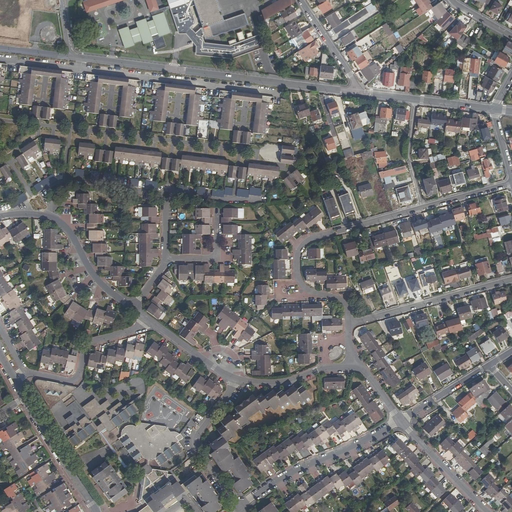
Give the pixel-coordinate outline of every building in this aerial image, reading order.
[(86,12),(122,0),(88,0),(83,2),(86,12)] [(192,0),(193,0),(194,2),(199,0),(167,0),(169,6),(159,10),(155,0),(145,0),(150,12),(151,12),(152,16),(164,12),(163,11),(169,9),(192,1),(192,0)] [(192,1),(169,9),(176,30),(178,34),(185,33),(195,46),(195,54),(230,58),(263,47),(258,35),(230,46),(204,43),(201,36),(202,35),(200,28),(194,33),(189,28),(194,23),(188,7),(195,5),(194,2),(193,0),(192,0),(192,1)] [(205,39),(222,33),(202,0),(199,0),(194,2),(195,5),(203,28),(201,28),(205,39)] [(216,0),(202,0),(222,33),(248,24),(244,13),(223,21),(216,0)] [(280,0),(261,11),(264,20),(295,2),(294,0),(280,0)] [(425,0),(419,5),(424,13),(427,11),(432,7),(427,0),(425,0)] [(446,12),(440,2),(432,7),(427,11),(431,18),(434,16),(438,19),(440,17),(446,12)] [(494,2),(490,9),(497,13),(501,6),(494,2)] [(296,16),(291,7),(273,17),(278,26),(296,16)] [(332,29),(335,35),(369,13),(365,7),(341,23),(332,29)] [(170,32),(164,12),(152,16),(153,20),(147,22),(145,19),(136,22),(138,27),(129,30),(128,27),(118,30),(125,48),(134,45),(134,43),(142,40),(143,44),(153,41),(151,35),(158,33),(159,37),(162,35),(170,32)] [(449,15),(446,12),(440,17),(444,21),(440,26),(443,29),(453,18),(450,15),(449,15)] [(341,23),(334,13),(326,18),(330,25),(329,25),(332,29),(341,23)] [(284,27),(292,39),(299,35),(302,33),(294,21),(284,27)] [(388,36),(393,33),(386,23),(381,26),(388,36)] [(456,25),(449,33),(457,39),(461,33),(466,28),(463,25),(460,28),(457,26),(456,25)] [(308,32),(313,29),(312,26),(302,33),(299,35),(302,40),(305,38),(308,42),(313,39),(308,32)] [(275,41),(276,45),(283,42),(279,31),(269,35),(272,42),(275,41)] [(157,49),(166,46),(162,35),(159,37),(158,33),(151,35),(153,41),(154,40),(157,49)] [(350,33),(340,39),(344,46),(355,40),(350,33)] [(469,40),(461,33),(457,39),(455,42),(463,48),(469,40)] [(315,48),(318,46),(314,40),(298,51),(305,62),(318,53),(315,48)] [(503,50),(511,55),(511,52),(511,44),(508,42),(503,50)] [(394,47),(397,54),(403,51),(401,44),(394,47)] [(349,59),(351,62),(362,55),(356,47),(347,53),(350,57),(349,59)] [(500,53),(495,61),(499,64),(504,55),(500,53)] [(333,68),(326,67),(327,58),(325,55),(322,55),(319,77),(332,78),(333,68)] [(363,55),(355,61),(361,69),(369,64),(363,55)] [(504,55),(499,64),(505,67),(510,58),(504,55)] [(471,72),(479,73),(480,59),(472,58),(465,57),(463,59),(463,63),(462,70),(462,71),(464,71),(471,72)] [(499,69),(501,66),(493,61),(491,64),(496,67),(489,79),(496,83),(503,71),(499,69)] [(368,79),(373,75),(372,73),(375,71),(374,70),(376,68),(374,65),(369,68),(363,72),(368,79)] [(68,79),(67,72),(46,69),(20,66),(19,73),(23,73),(22,80),(19,79),(19,83),(22,83),(20,95),(17,95),(17,98),(20,98),(19,104),(32,106),(35,75),(46,77),(56,78),(52,109),(63,110),(65,109),(65,104),(68,104),(69,101),(66,101),(67,89),(69,89),(69,85),(67,85),(68,79)] [(306,67),(305,75),(316,76),(317,69),(306,67)] [(412,68),(401,67),(400,74),(408,75),(407,80),(408,81),(407,86),(409,86),(410,81),(412,68)] [(448,69),(435,68),(435,73),(434,78),(447,80),(448,69)] [(393,82),(394,75),(394,74),(384,72),(382,84),(393,85),(393,82)] [(432,78),(434,78),(435,73),(423,72),(422,82),(432,83),(432,78)] [(132,109),(134,97),(138,97),(138,96),(138,94),(135,94),(135,88),(140,88),(141,81),(114,78),(86,74),(85,81),(90,82),(89,88),(86,87),(86,89),(85,91),(89,91),(87,103),(84,103),(84,105),(84,106),(87,106),(86,113),(99,114),(102,84),(113,85),(123,86),(119,117),(131,118),(132,112),(135,112),(136,109),(132,109)] [(409,88),(409,86),(407,86),(408,81),(407,80),(408,75),(400,74),(399,80),(398,80),(398,84),(406,85),(406,92),(409,92),(409,88)] [(491,92),(496,83),(489,79),(484,88),(491,92)] [(165,122),(169,92),(180,93),(190,94),(189,99),(202,97),(202,96),(205,96),(207,96),(207,89),(180,86),(153,83),(152,90),(157,90),(156,96),(153,96),(152,99),(156,99),(154,111),(150,111),(150,114),(154,115),(153,121),(165,122)] [(220,91),(219,98),(223,98),(222,104),(219,104),(219,107),(222,108),(221,120),(217,119),(217,123),(220,123),(219,129),(232,131),(236,100),(246,101),(256,102),(253,133),(265,135),(265,129),(269,129),(269,126),(266,125),(267,113),(271,113),(271,110),(268,110),(268,104),(273,104),(274,97),(247,94),(220,91)] [(201,102),(202,97),(189,99),(186,125),(198,126),(199,120),(202,121),(202,118),(199,117),(201,105),(204,105),(204,102),(201,102)] [(335,102),(327,105),(330,116),(339,113),(335,102)] [(299,119),(310,115),(306,104),(300,106),(300,107),(295,108),(299,119)] [(32,118),(39,119),(40,107),(33,106),(32,118)] [(43,107),(42,118),(49,115),(50,108),(43,107)] [(380,117),(375,116),(374,131),(383,133),(385,117),(390,118),(391,110),(381,108),(380,117)] [(405,117),(406,111),(406,110),(397,109),(395,120),(394,120),(393,125),(404,126),(405,117)] [(316,110),(310,112),(313,121),(320,119),(316,110)] [(351,122),(348,123),(351,129),(353,128),(354,131),(360,129),(359,126),(361,125),(361,124),(364,123),(363,120),(367,118),(365,112),(358,114),(358,113),(349,116),(351,122)] [(475,126),(476,113),(473,113),(472,119),(471,128),(470,132),(479,130),(482,141),(491,138),(488,127),(486,128),(485,123),(475,126)] [(106,127),(107,115),(100,114),(99,126),(106,127)] [(447,116),(431,114),(431,118),(430,124),(445,126),(446,120),(447,116)] [(116,128),(117,116),(110,115),(109,128),(116,128)] [(426,128),(430,129),(430,124),(431,118),(428,118),(428,120),(418,119),(418,127),(421,128),(426,128)] [(461,126),(471,128),(472,119),(462,118),(461,126)] [(451,120),(446,120),(445,126),(445,131),(457,132),(458,122),(451,122),(451,120)] [(165,134),(173,135),(174,123),(167,122),(165,134)] [(183,137),(184,124),(177,124),(175,136),(183,137)] [(232,143),(239,144),(241,131),(234,131),(232,143)] [(242,144),(249,145),(251,132),(243,132),(242,144)] [(324,140),(328,151),(336,148),(332,137),(329,139),(324,140)] [(60,140),(45,138),(43,151),(49,151),(49,155),(53,155),(53,152),(59,152),(60,140)] [(40,151),(33,141),(20,149),(27,160),(32,156),(34,159),(37,157),(35,154),(40,151)] [(93,157),(95,145),(79,143),(78,155),(84,155),(83,159),(87,159),(87,156),(93,157)] [(368,145),(354,149),(356,155),(361,154),(371,151),(368,145)] [(293,154),(294,147),(282,146),(281,153),(293,154)] [(154,164),(160,165),(161,153),(115,147),(114,159),(120,160),(119,163),(123,164),(123,160),(135,162),(135,165),(138,166),(138,162),(151,164),(150,167),(153,167),(154,164)] [(473,155),(475,160),(480,159),(485,157),(484,151),(483,152),(481,147),(472,150),(473,153),(471,153),(471,156),(473,155)] [(102,162),(103,150),(96,149),(94,161),(102,162)] [(418,150),(419,159),(427,158),(427,149),(418,150)] [(104,163),(111,163),(113,151),(106,150),(104,163)] [(363,159),(373,157),(371,151),(361,154),(363,159)] [(374,152),(375,162),(379,162),(379,167),(386,167),(385,152),(374,152)] [(430,157),(431,163),(434,162),(444,159),(444,156),(443,153),(430,157)] [(21,154),(15,158),(22,168),(28,164),(21,154)] [(227,173),(228,161),(182,155),(180,167),(187,168),(186,172),(190,172),(190,169),(202,170),(202,174),(205,174),(205,170),(217,172),(217,175),(220,176),(221,172),(227,173)] [(460,163),(458,155),(448,158),(450,166),(457,164),(458,166),(460,165),(460,164),(460,163)] [(292,164),(293,157),(281,156),(280,163),(292,164)] [(161,170),(168,171),(170,158),(163,157),(161,170)] [(180,159),(173,159),(171,171),(178,172),(180,159)] [(482,161),(481,161),(482,167),(484,175),(485,178),(490,176),(488,170),(492,169),(490,164),(489,164),(487,159),(482,160),(482,161)] [(429,163),(433,177),(438,175),(434,162),(431,163),(429,163)] [(272,179),(278,180),(279,167),(249,164),(247,176),(253,176),(253,180),(256,180),(256,177),(269,178),(268,182),(271,182),(272,179)] [(11,175),(5,165),(0,168),(0,170),(6,179),(11,175)] [(236,166),(229,166),(228,178),(235,179),(236,166)] [(406,172),(404,166),(378,173),(380,178),(406,172)] [(240,167),(238,179),(245,180),(246,168),(240,167)] [(469,179),(484,175),(482,167),(466,171),(469,179)] [(76,169),(75,177),(83,178),(84,170),(76,169)] [(304,179),(297,170),(291,174),(298,183),(304,179)] [(90,178),(99,179),(99,172),(91,171),(90,178)] [(462,172),(453,175),(456,186),(465,184),(462,172)] [(104,173),(103,180),(111,181),(111,184),(123,185),(124,178),(112,177),(112,174),(104,173)] [(41,182),(45,188),(57,180),(53,174),(41,182)] [(296,185),(289,176),(283,180),(290,190),(296,185)] [(426,195),(437,192),(433,177),(422,180),(426,195)] [(448,178),(437,181),(441,193),(451,190),(448,178)] [(131,179),(130,186),(138,187),(139,180),(131,179)] [(146,181),(145,188),(157,189),(158,182),(146,181)] [(394,181),(383,185),(385,190),(395,187),(394,181)] [(34,186),(38,193),(45,188),(41,182),(34,186)] [(358,187),(361,198),(373,194),(370,184),(358,187)] [(178,185),(178,192),(190,193),(190,186),(178,185)] [(196,194),(204,195),(205,188),(197,187),(196,194)] [(407,187),(397,190),(400,202),(410,200),(407,187)] [(213,189),(212,196),(224,198),(224,195),(232,196),(233,189),(225,188),(224,190),(213,189)] [(237,189),(237,197),(248,198),(249,195),(261,196),(261,194),(262,189),(250,188),(249,191),(237,189)] [(27,199),(23,193),(9,202),(13,208),(27,199)] [(72,200),(72,204),(79,204),(89,204),(89,194),(77,194),(77,200),(72,200)] [(346,198),(345,194),(339,196),(344,209),(353,205),(351,200),(353,199),(352,196),(346,198)] [(333,195),(323,198),(330,220),(340,216),(333,195)] [(495,202),(498,212),(507,210),(504,199),(495,202)] [(467,206),(469,215),(478,213),(476,203),(467,206)] [(96,214),(96,204),(89,204),(79,204),(79,209),(84,209),(84,214),(89,214),(96,214)] [(309,213),(316,222),(320,219),(319,218),(323,215),(317,207),(309,213)] [(454,221),(468,218),(465,207),(451,211),(452,214),(454,221)] [(148,220),(158,221),(158,217),(156,217),(156,208),(142,208),(142,217),(148,217),(148,220)] [(202,218),(202,222),(211,222),(211,218),(210,218),(210,209),(196,208),(196,218),(202,218)] [(223,218),(221,218),(221,221),(231,221),(231,218),(237,218),(238,209),(223,208),(223,218)] [(301,220),(307,228),(311,224),(312,225),(316,222),(309,213),(301,220)] [(103,223),(103,214),(96,214),(89,214),(89,223),(87,223),(87,227),(96,227),(96,224),(103,223)] [(442,216),(439,217),(439,218),(442,229),(455,225),(454,221),(452,214),(449,215),(448,214),(445,215),(442,216)] [(509,214),(498,217),(500,225),(511,222),(509,214)] [(292,224),(297,231),(299,233),(303,229),(304,230),(307,228),(301,220),(300,218),(292,224)] [(426,223),(424,218),(413,221),(415,228),(427,225),(426,223)] [(430,222),(426,223),(427,225),(430,234),(443,230),(442,229),(439,218),(436,219),(433,220),(429,221),(430,222)] [(158,224),(158,221),(148,220),(149,224),(142,224),(142,233),(156,234),(156,224),(158,224)] [(231,225),(231,221),(221,221),(221,225),(223,225),(223,234),(233,234),(237,234),(237,225),(231,225)] [(195,234),(201,234),(209,235),(209,225),(211,225),(211,222),(202,222),(202,225),(196,225),(195,234)] [(290,222),(283,229),(291,238),(294,235),(293,234),(297,231),(292,224),(290,222)] [(402,233),(400,233),(402,239),(412,236),(410,230),(411,230),(409,222),(400,225),(402,233)] [(17,223),(14,225),(23,238),(30,233),(23,223),(19,226),(17,223)] [(23,238),(14,225),(11,227),(13,229),(8,232),(12,238),(16,243),(23,238)] [(8,232),(5,227),(2,230),(0,227),(0,226),(0,234),(5,243),(12,238),(8,232)] [(96,231),(96,227),(87,227),(87,231),(89,231),(89,240),(90,240),(100,240),(103,240),(103,231),(96,231)] [(498,230),(497,227),(486,230),(487,233),(488,237),(488,238),(492,237),(490,233),(498,230)] [(44,239),(57,239),(60,239),(60,235),(57,235),(57,229),(45,229),(44,239)] [(291,238),(283,229),(275,235),(282,244),(286,240),(287,241),(291,238)] [(395,231),(384,234),(387,245),(398,242),(395,231)] [(158,238),(158,234),(156,234),(142,233),(140,233),(140,243),(152,244),(152,238),(158,238)] [(195,239),(200,239),(201,234),(195,234),(183,234),(183,244),(195,244),(195,239)] [(251,245),(251,235),(237,234),(233,234),(233,239),(239,239),(238,245),(251,245)] [(372,249),(387,245),(384,234),(369,238),(371,244),(372,249)] [(424,241),(423,240),(422,235),(416,236),(419,244),(421,243),(423,243),(424,242),(424,241)] [(49,249),(58,249),(62,249),(62,245),(56,245),(57,239),(44,239),(44,249),(49,249)] [(100,240),(90,240),(90,244),(92,244),(92,253),(96,253),(105,253),(107,253),(107,244),(100,244),(100,240)] [(152,249),(152,244),(140,243),(139,253),(158,253),(158,249),(152,249)] [(347,258),(358,255),(357,251),(355,243),(344,246),(347,258)] [(195,250),(195,244),(183,244),(182,254),(200,255),(200,250),(195,250)] [(360,262),(375,258),(372,249),(371,244),(367,245),(368,248),(357,251),(358,255),(360,262)] [(251,255),(251,245),(238,245),(238,250),(233,250),(233,255),(235,255),(251,255)] [(42,262),(56,262),(56,253),(58,253),(58,249),(49,249),(49,253),(42,253),(42,262)] [(308,254),(308,259),(316,259),(320,259),(320,249),(309,249),(309,254),(308,254)] [(284,260),(288,260),(288,255),(286,255),(286,250),(276,250),(276,260),(284,260)] [(105,257),(105,253),(96,253),(96,257),(98,257),(97,266),(105,266),(112,266),(112,257),(105,257)] [(158,258),(158,253),(139,253),(140,267),(148,267),(152,267),(152,258),(158,258)] [(251,264),(251,255),(235,255),(235,259),(238,259),(238,264),(251,264)] [(274,270),(285,270),(285,265),(284,265),(284,260),(276,260),(274,260),(274,270)] [(504,272),(500,260),(494,262),(498,274),(504,272)] [(50,277),(59,275),(58,271),(56,271),(56,262),(42,262),(42,271),(49,271),(50,277)] [(476,265),(479,276),(490,272),(487,262),(476,264),(476,265)] [(398,277),(393,263),(385,266),(390,280),(398,277)] [(178,279),(191,279),(191,264),(187,264),(187,266),(178,266),(178,264),(176,264),(174,265),(174,274),(178,275),(178,279)] [(191,264),(191,279),(195,279),(195,281),(204,281),(204,266),(195,266),(195,264),(191,264)] [(204,281),(204,283),(214,283),(214,270),(209,270),(209,265),(204,265),(204,266),(204,281)] [(214,283),(224,283),(224,266),(224,265),(219,265),(219,270),(214,270),(214,283)] [(123,276),(123,266),(112,266),(105,266),(105,271),(111,271),(111,276),(113,276),(123,276)] [(224,266),(224,283),(234,283),(234,276),(234,273),(235,270),(229,270),(229,266),(224,266)] [(468,266),(456,270),(459,280),(471,276),(468,266)] [(441,273),(445,284),(451,282),(452,283),(459,281),(459,280),(456,270),(455,269),(441,273)] [(285,275),(285,270),(274,270),(274,280),(284,280),(284,275),(285,275)] [(309,282),(316,282),(316,273),(316,270),(306,270),(306,281),(309,281),(309,282)] [(433,271),(419,275),(423,287),(428,286),(427,283),(436,281),(433,271)] [(316,282),(316,283),(321,283),(321,284),(326,284),(326,277),(326,272),(316,273),(316,282)] [(50,294),(62,287),(58,279),(60,279),(59,275),(50,277),(51,283),(46,286),(50,294)] [(171,280),(164,275),(156,286),(162,290),(169,295),(174,288),(169,284),(171,280)] [(131,277),(123,276),(113,276),(113,281),(119,281),(119,287),(131,287),(131,277)] [(336,289),(336,277),(326,277),(326,284),(326,288),(330,288),(330,289),(336,289)] [(346,277),(336,277),(336,289),(343,288),(343,287),(346,287),(346,277)] [(408,293),(404,278),(393,281),(397,296),(408,293)] [(371,279),(360,284),(364,294),(375,289),(371,279)] [(0,298),(2,297),(12,291),(7,283),(0,287),(0,298)] [(267,295),(269,295),(269,290),(268,290),(268,284),(257,285),(258,295),(267,295)] [(60,299),(64,304),(71,297),(68,295),(67,296),(62,287),(50,294),(54,302),(60,299)] [(391,294),(390,291),(389,287),(379,291),(383,301),(392,297),(391,294)] [(2,303),(4,306),(17,297),(13,290),(12,291),(2,297),(4,301),(2,303)] [(167,306),(173,298),(169,295),(162,290),(156,298),(155,296),(153,299),(160,305),(162,302),(167,306)] [(492,296),(495,305),(507,301),(504,292),(492,296)] [(258,295),(256,295),(256,305),(266,305),(266,300),(267,300),(267,295),(258,295)] [(17,297),(4,306),(6,309),(9,307),(11,311),(19,306),(22,304),(17,297)] [(72,319),(80,307),(72,302),(74,300),(71,297),(64,304),(68,308),(65,314),(72,319)] [(484,298),(470,302),(471,305),(473,313),(477,312),(476,310),(486,306),(484,298)] [(146,311),(158,319),(163,312),(158,308),(160,305),(153,299),(150,302),(152,304),(146,311)] [(292,316),(291,304),(286,304),(286,306),(281,306),(281,307),(282,316),(292,316)] [(296,304),(291,304),(292,316),(301,315),(301,305),(296,305),(296,304)] [(301,315),(311,315),(311,304),(306,304),(306,305),(301,305),(301,315)] [(311,304),(311,315),(321,315),(321,305),(316,305),(316,304),(311,304)] [(473,313),(471,305),(456,309),(459,318),(460,321),(474,316),(473,313)] [(9,319),(11,322),(24,313),(19,306),(11,311),(8,313),(11,317),(9,319)] [(112,307),(107,306),(106,312),(103,321),(112,325),(116,313),(111,311),(112,307)] [(221,327),(232,312),(224,306),(216,316),(221,320),(217,324),(221,327)] [(84,318),(89,320),(92,311),(89,310),(88,312),(80,307),(72,319),(80,324),(84,318)] [(282,316),(281,307),(276,307),(276,308),(271,308),(271,318),(282,318),(282,316)] [(511,308),(503,315),(506,319),(511,314),(511,308)] [(92,322),(101,325),(103,321),(106,312),(97,309),(96,312),(92,311),(89,320),(93,321),(92,322)] [(198,312),(192,320),(205,329),(208,326),(205,324),(208,320),(198,312)] [(240,318),(232,312),(221,327),(225,329),(228,325),(233,328),(240,318)] [(15,323),(18,327),(29,320),(24,313),(11,322),(13,325),(15,323)] [(414,317),(417,327),(427,324),(425,314),(414,317)] [(169,325),(173,328),(177,320),(172,317),(169,325)] [(233,336),(237,339),(247,326),(248,324),(240,318),(233,328),(236,331),(233,336)] [(409,328),(413,326),(408,318),(405,320),(409,328)] [(460,321),(459,318),(445,322),(446,324),(449,334),(462,330),(460,321)] [(191,319),(185,327),(195,334),(198,330),(202,333),(205,329),(192,320),(191,319)] [(321,319),(322,330),(327,330),(327,331),(332,331),(332,319),(321,319)] [(337,329),(342,329),(342,319),(332,319),(332,331),(337,331),(337,329)] [(29,320),(18,327),(20,331),(18,333),(20,336),(31,329),(33,327),(29,320)] [(389,324),(392,335),(401,333),(398,321),(389,324)] [(434,328),(438,339),(450,335),(449,334),(446,324),(434,328)] [(247,326),(237,339),(241,341),(243,338),(247,342),(255,331),(247,326)] [(195,334),(185,327),(179,335),(193,346),(196,342),(192,339),(195,334)] [(502,339),(508,336),(502,327),(492,333),(498,343),(502,340),(502,339)] [(31,329),(20,336),(22,340),(20,342),(22,345),(35,336),(31,329)] [(472,340),(484,332),(481,329),(480,330),(475,333),(470,336),(472,340)] [(362,342),(365,346),(374,339),(369,331),(360,337),(363,341),(362,342)] [(300,344),(312,344),(312,339),(310,339),(310,334),(302,334),(300,334),(300,344)] [(35,336),(22,345),(24,348),(26,346),(29,350),(40,343),(35,336)] [(369,350),(371,353),(380,347),(374,339),(365,346),(368,350),(369,350)] [(133,356),(142,357),(144,344),(139,344),(140,341),(136,340),(136,342),(133,356)] [(490,340),(480,346),(484,354),(494,347),(490,340)] [(124,357),(132,358),(133,356),(136,342),(132,342),(132,345),(127,344),(126,349),(124,357)] [(146,352),(153,357),(155,355),(162,345),(159,342),(157,345),(154,342),(146,352)] [(155,355),(162,360),(168,352),(169,350),(165,347),(167,345),(164,342),(162,345),(155,355)] [(114,360),(123,362),(124,357),(126,349),(121,348),(121,345),(118,344),(117,347),(114,360)] [(310,354),(311,354),(311,349),(312,349),(312,344),(300,344),(300,354),(310,354)] [(251,350),(252,356),(268,355),(268,345),(255,345),(255,350),(251,350)] [(335,361),(343,350),(335,345),(327,356),(335,361)] [(105,362),(114,363),(114,360),(117,347),(113,347),(113,350),(108,349),(107,356),(105,362)] [(373,358),(376,362),(386,356),(380,347),(371,353),(374,357),(373,358)] [(474,349),(466,353),(472,362),(475,361),(479,358),(482,356),(476,347),(474,349)] [(53,362),(57,363),(60,350),(52,349),(51,351),(49,364),(52,365),(53,362)] [(43,350),(40,362),(45,363),(45,366),(48,367),(49,364),(51,351),(43,350)] [(65,368),(68,355),(69,352),(60,350),(57,363),(62,364),(61,367),(65,368)] [(87,366),(95,368),(99,352),(95,351),(95,354),(90,353),(87,366)] [(104,369),(105,362),(107,356),(102,356),(102,353),(99,352),(95,368),(104,369)] [(160,362),(167,368),(174,357),(176,355),(173,352),(171,355),(168,352),(162,360),(160,362)] [(310,359),(310,354),(300,354),(298,354),(298,364),(308,364),(308,359),(310,359)] [(74,369),(76,356),(68,355),(65,368),(65,370),(69,371),(69,368),(74,369)] [(268,355),(252,356),(252,359),(257,359),(257,365),(270,365),(270,355),(268,355)] [(455,362),(460,371),(472,364),(466,355),(455,362)] [(378,368),(380,372),(389,365),(391,364),(386,356),(376,362),(374,364),(376,368),(378,368)] [(172,375),(173,373),(179,365),(176,362),(177,359),(174,357),(167,368),(165,370),(172,375)] [(173,373),(180,378),(190,365),(187,362),(185,365),(181,362),(179,365),(173,373)] [(430,372),(424,363),(413,370),(418,379),(430,372)] [(446,364),(433,372),(439,381),(452,373),(446,364)] [(190,365),(180,378),(187,383),(195,372),(191,369),(193,367),(190,365)] [(270,365),(257,365),(257,370),(252,370),(252,375),(270,375),(270,365)] [(389,365),(380,372),(383,376),(382,376),(385,381),(395,374),(389,365)] [(389,384),(392,388),(399,383),(401,382),(395,374),(385,381),(388,385),(389,384)] [(192,387),(199,392),(201,389),(209,379),(206,377),(204,379),(200,376),(192,387)] [(339,376),(334,377),(334,389),(344,388),(343,377),(339,378),(339,376)] [(334,389),(334,377),(329,377),(329,378),(324,378),(324,389),(334,389)] [(76,388),(75,386),(66,385),(63,387),(62,384),(38,379),(37,380),(35,381),(35,383),(35,385),(49,409),(61,399),(71,393),(76,388)] [(201,389),(208,395),(217,382),(214,379),(212,382),(209,379),(201,389)] [(473,396),(485,388),(484,385),(485,384),(483,381),(469,389),(473,396)] [(217,382),(208,395),(214,400),(222,389),(218,386),(220,384),(217,382)] [(358,399),(368,392),(365,388),(364,389),(361,384),(352,390),(358,399)] [(223,425),(217,430),(221,436),(226,442),(235,435),(232,431),(238,427),(240,429),(249,422),(246,418),(258,410),(261,414),(270,406),(273,410),(278,406),(281,409),(291,402),(293,406),(299,401),(302,405),(311,398),(303,387),(297,392),(293,386),(284,393),(281,390),(275,394),(272,390),(263,397),(261,394),(255,398),(252,395),(234,408),(236,412),(231,416),(229,415),(220,421),(223,425)] [(405,392),(411,402),(416,398),(415,397),(419,395),(413,386),(405,392)] [(485,388),(473,396),(474,397),(486,390),(485,388)] [(371,396),(368,392),(358,399),(364,407),(373,401),(370,397),(371,396)] [(408,404),(411,402),(405,392),(397,397),(403,406),(407,403),(408,404)] [(487,400),(500,413),(509,405),(506,402),(505,403),(495,392),(487,400)] [(73,396),(71,393),(61,399),(67,407),(74,401),(72,398),(73,396)] [(475,402),(468,394),(458,404),(460,407),(465,412),(475,402)] [(89,422),(85,416),(78,422),(80,424),(77,426),(76,424),(71,427),(65,431),(69,436),(67,437),(74,447),(97,430),(99,433),(101,431),(106,428),(109,432),(116,427),(139,410),(133,403),(132,401),(124,407),(120,402),(112,407),(107,400),(100,405),(95,398),(82,407),(91,420),(89,422)] [(85,416),(74,401),(67,407),(72,414),(65,420),(71,427),(76,424),(77,426),(80,424),(78,422),(85,416)] [(160,401),(154,401),(154,413),(146,413),(146,418),(154,418),(154,417),(160,416),(160,401)] [(376,405),(373,401),(364,407),(370,415),(379,408),(377,404),(376,405)] [(511,407),(509,405),(500,413),(498,416),(506,425),(511,419),(511,407)] [(465,412),(460,407),(452,414),(459,422),(468,414),(465,412)] [(382,412),(379,408),(370,415),(375,423),(384,416),(381,413),(382,412)] [(358,425),(362,422),(361,421),(355,413),(354,411),(347,416),(357,430),(360,428),(358,425)] [(433,418),(429,422),(438,430),(445,423),(438,415),(434,419),(433,418)] [(354,432),(357,430),(347,416),(340,421),(346,430),(348,432),(352,430),(354,432)] [(321,425),(329,436),(333,433),(335,436),(338,433),(331,424),(328,419),(321,425)] [(338,433),(341,438),(344,435),(342,433),(346,430),(340,421),(338,419),(331,424),(338,433)] [(16,472),(19,477),(28,472),(27,470),(28,468),(28,467),(30,465),(32,469),(37,466),(34,461),(38,459),(34,454),(30,456),(28,452),(32,450),(28,444),(20,450),(21,451),(19,453),(15,446),(17,445),(18,447),(23,444),(20,440),(24,437),(21,432),(17,434),(14,430),(18,427),(15,422),(0,431),(0,438),(1,438),(3,443),(0,444),(0,446),(3,451),(7,448),(14,460),(10,462),(13,468),(17,465),(20,469),(16,472)] [(438,430),(429,422),(426,425),(427,426),(423,429),(431,436),(438,430)] [(175,437),(180,434),(176,432),(170,431),(166,427),(141,423),(135,427),(133,425),(130,425),(127,425),(124,428),(122,431),(121,433),(121,436),(119,438),(120,439),(135,461),(142,456),(146,459),(148,460),(152,460),(155,458),(160,465),(182,449),(183,448),(178,441),(175,437)] [(325,438),(329,436),(321,425),(314,430),(324,443),(327,441),(325,438)] [(321,445),(324,443),(314,430),(307,435),(314,443),(315,446),(319,443),(321,445)] [(466,436),(470,441),(476,435),(472,430),(466,436)] [(307,448),(309,451),(312,448),(310,446),(314,443),(307,435),(305,432),(299,437),(307,448)] [(500,437),(497,433),(479,450),(488,459),(492,455),(486,448),(494,441),(495,442),(500,437)] [(290,440),(298,451),(302,448),(304,451),(307,448),(299,437),(297,435),(290,440)] [(226,442),(221,436),(209,445),(213,451),(210,453),(223,473),(229,468),(237,480),(232,484),(239,494),(252,484),(248,478),(251,476),(237,457),(234,459),(226,448),(229,446),(226,442)] [(443,448),(446,452),(448,450),(455,444),(448,436),(446,439),(440,444),(443,448)] [(295,453),(298,451),(290,440),(288,438),(281,443),(289,454),(293,451),(295,453)] [(405,446),(406,445),(403,442),(402,443),(399,439),(391,447),(398,454),(405,446)] [(454,454),(456,456),(462,450),(464,448),(458,441),(455,444),(448,450),(453,455),(454,454)] [(286,457),(289,454),(281,443),(274,448),(283,459),(284,461),(287,459),(286,457)] [(267,450),(275,461),(278,459),(280,461),(283,459),(274,448),(273,445),(267,450)] [(409,450),(405,446),(398,454),(405,461),(413,453),(410,449),(409,450)] [(270,464),(275,461),(267,450),(259,455),(269,469),(272,467),(270,464)] [(390,461),(382,450),(378,453),(376,450),(373,453),(383,466),(390,461)] [(457,462),(460,466),(469,458),(462,450),(456,456),(454,458),(458,462),(457,462)] [(383,466),(373,453),(370,455),(372,457),(369,460),(375,468),(376,471),(383,466)] [(417,456),(413,453),(405,461),(412,468),(418,462),(419,461),(416,457),(417,456)] [(252,461),(260,472),(264,469),(266,471),(269,469),(259,455),(252,461)] [(369,460),(367,458),(363,461),(361,458),(358,460),(368,474),(375,468),(369,460)] [(469,458),(460,466),(464,470),(465,469),(468,472),(476,465),(469,458)] [(368,474),(358,460),(355,463),(357,465),(353,468),(361,479),(368,474)] [(108,465),(106,462),(91,472),(94,476),(108,465)] [(421,466),(418,462),(412,468),(410,470),(417,477),(419,475),(425,469),(422,465),(421,466)] [(33,491),(37,496),(45,491),(44,489),(47,488),(46,486),(48,485),(50,488),(54,485),(51,481),(56,478),(52,473),(48,475),(46,471),(50,469),(46,463),(38,469),(39,471),(37,472),(37,473),(35,475),(34,471),(29,474),(32,478),(27,481),(31,487),(35,484),(37,488),(33,491)] [(152,472),(152,469),(152,468),(149,465),(147,464),(142,467),(139,467),(139,470),(142,471),(144,473),(144,474),(145,475),(148,475),(152,472)] [(108,465),(94,476),(93,477),(98,484),(98,483),(105,493),(104,493),(109,500),(111,498),(113,502),(127,491),(125,488),(126,487),(121,481),(114,471),(109,465),(108,466),(108,465)] [(474,480),(483,472),(476,465),(468,472),(470,475),(470,476),(474,480)] [(426,482),(432,476),(434,475),(431,471),(432,470),(428,467),(425,469),(419,475),(426,482)] [(352,472),(348,475),(353,482),(356,486),(363,481),(361,479),(353,468),(350,470),(352,472)] [(336,473),(334,471),(331,473),(333,476),(329,478),(335,487),(337,489),(344,484),(338,477),(336,473)] [(339,471),(336,473),(338,477),(344,484),(346,487),(353,482),(348,475),(344,471),(340,474),(339,471)] [(142,501),(168,482),(164,477),(167,475),(167,474),(164,474),(161,477),(158,476),(155,472),(152,472),(148,475),(145,475),(142,499),(141,500),(142,501)] [(493,483),(495,481),(489,474),(481,481),(484,485),(483,486),(487,489),(493,483)] [(185,495),(185,496),(189,493),(202,511),(212,511),(219,506),(215,501),(217,499),(199,475),(194,478),(192,475),(177,485),(185,495)] [(329,478),(327,476),(323,479),(322,476),(318,479),(328,492),(335,487),(329,478)] [(424,484),(431,491),(440,483),(437,479),(436,480),(432,476),(426,482),(424,484)] [(328,492),(318,479),(316,481),(317,483),(313,486),(321,497),(328,492)] [(152,511),(162,511),(182,497),(172,485),(171,486),(169,482),(150,496),(153,500),(147,504),(148,505),(152,511)] [(321,497),(313,486),(309,489),(305,482),(301,485),(315,502),(321,497)] [(7,501),(3,504),(6,508),(1,511),(2,511),(26,511),(25,510),(29,508),(26,503),(22,505),(20,501),(24,498),(21,493),(17,496),(13,491),(18,488),(15,483),(10,486),(4,490),(8,498),(10,497),(13,500),(10,502),(11,503),(9,504),(7,501)] [(63,491),(67,488),(63,483),(55,489),(56,490),(51,493),(50,491),(42,497),(45,502),(49,499),(52,504),(47,506),(51,511),(55,509),(56,511),(59,511),(62,510),(61,509),(63,507),(66,511),(78,511),(80,511),(77,505),(73,508),(68,500),(73,498),(69,493),(65,495),(63,491)] [(182,497),(185,495),(177,485),(176,483),(172,485),(182,497)] [(431,491),(438,498),(446,491),(443,487),(443,486),(440,483),(431,491)] [(493,497),(500,490),(493,483),(487,489),(485,491),(488,495),(489,494),(492,498),(493,497)] [(315,502),(301,485),(299,487),(304,493),(300,496),(306,505),(308,507),(315,502)] [(509,496),(502,488),(500,490),(493,497),(496,500),(497,501),(498,500),(501,503),(509,496)] [(450,508),(458,500),(455,496),(454,497),(450,493),(443,501),(450,508)] [(300,496),(298,494),(294,497),(292,494),(289,496),(299,510),(306,505),(300,496)] [(296,511),(299,510),(289,496),(286,499),(288,501),(284,504),(289,511),(296,511)] [(388,510),(389,511),(395,511),(393,508),(399,503),(394,496),(384,504),(388,510)] [(511,498),(509,496),(501,503),(503,506),(504,508),(500,511),(506,511),(511,506),(511,498)] [(77,505),(73,498),(68,500),(73,508),(77,505)] [(460,511),(462,510),(464,508),(461,505),(462,504),(458,500),(450,508),(453,511),(460,511)] [(276,511),(277,511),(270,502),(260,510),(261,511),(276,511)] [(409,511),(419,511),(421,510),(412,502),(406,508),(409,511)]
